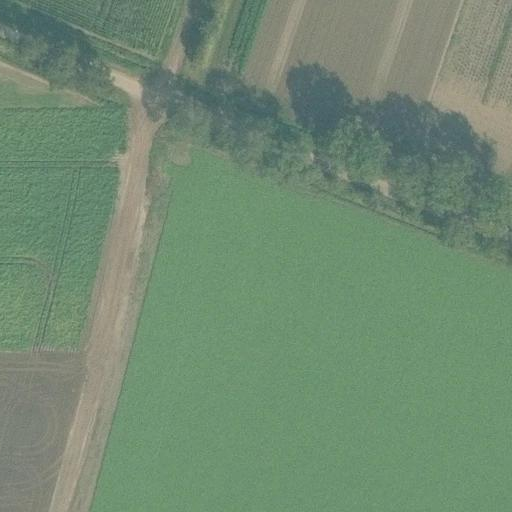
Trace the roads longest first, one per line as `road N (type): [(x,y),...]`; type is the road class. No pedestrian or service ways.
road 1 (unclassified): [(511,237),(0,31)]
road 2 (track): [(60,511),(139,194),(144,128),(197,0)]
